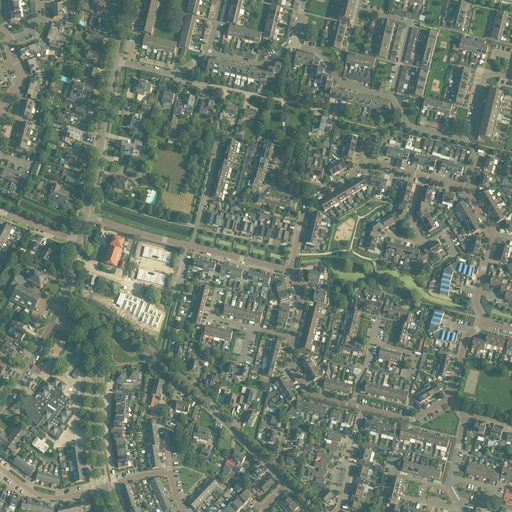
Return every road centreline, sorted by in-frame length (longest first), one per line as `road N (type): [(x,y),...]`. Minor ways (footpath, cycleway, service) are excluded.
road 1 (residential): [(272,469),(205,398),(123,330),(105,326),(88,339)]
road 2 (tertiary): [(86,214),(115,62)]
